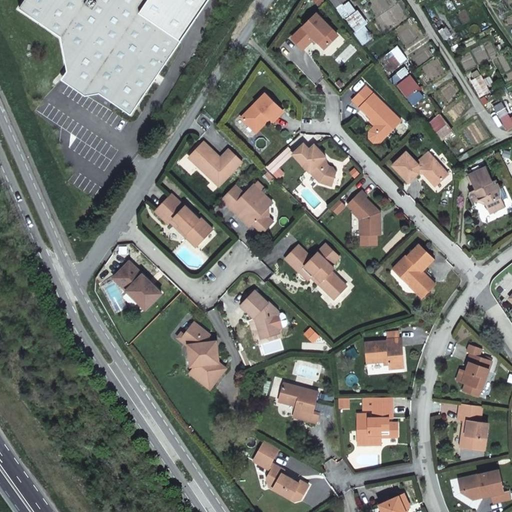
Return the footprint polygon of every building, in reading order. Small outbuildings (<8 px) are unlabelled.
[(25,0),(20,8),(61,37),(68,71),(100,92),(132,114),(182,40),(141,12),(149,0),(25,0)] [(356,12),(348,18),(357,30),(365,24),(356,12)] [(317,14),(292,37),(303,48),(314,38),(324,48),(338,35),(317,14)] [(441,19),(434,23),(444,39),(451,35),(441,19)] [(389,50),(379,57),(384,64),(382,65),(388,72),(399,63),(389,50)] [(62,79),(86,95),(100,92),(68,71),(62,79)] [(481,75),(474,79),(479,86),(485,83),(481,75)] [(409,76),(397,85),(413,105),(423,97),(416,89),(418,88),(409,76)] [(360,108),(372,120),(377,124),(370,132),(370,138),(375,143),(381,143),(402,121),(373,94),(365,87),(352,100),(360,108)] [(266,93),(241,118),(255,131),(265,121),(265,119),(267,116),(272,121),(283,109),(266,93)] [(500,103),(494,107),(502,122),(510,118),(500,103)] [(283,109),(272,121),(274,123),(285,111),(283,109)] [(439,114),(427,124),(440,141),(453,132),(439,114)] [(214,155),(211,152),(211,148),(204,142),(191,156),(201,166),(200,167),(219,186),(242,162),(229,150),(221,157),(216,153),(214,155)] [(293,154),(316,178),(320,182),(332,185),(335,172),(333,167),(329,166),(323,159),(325,157),(314,145),(309,150),(304,144),(293,154)] [(392,164),(408,182),(418,172),(424,172),(432,181),(439,181),(448,173),(428,151),(416,162),(407,151),(392,164)] [(493,211),(504,206),(501,200),(507,197),(502,187),(499,188),(495,179),(492,181),(486,166),(468,174),(474,189),(472,190),(470,191),(469,194),(473,202),(479,199),(483,201),(487,209),(493,211)] [(466,175),(472,190),(474,189),(468,174),(466,175)] [(272,203),(254,184),(244,194),(235,185),(221,199),(231,208),(234,206),(244,215),(247,212),(255,220),(252,223),(260,230),(265,230),(273,221),(268,216),(265,214),(265,210),(269,207),(272,203)] [(379,213),(365,199),(366,197),(360,191),(347,205),(352,210),(351,212),(359,220),(360,236),(377,236),(377,227),(380,227),(379,219),(376,219),(376,216),(379,213)] [(173,218),(179,225),(178,226),(186,233),(184,235),(196,246),(213,229),(201,218),(199,219),(185,205),(184,206),(183,205),(171,194),(155,211),(168,223),(170,222),(173,218)] [(231,208),(250,226),(252,223),(255,220),(247,212),(244,215),(234,206),(231,208)] [(179,225),(173,218),(170,222),(184,235),(186,233),(178,226),(179,225)] [(303,268),(312,276),(314,274),(321,281),(319,283),(323,288),(335,275),(331,271),(334,268),(331,265),(340,257),(326,244),(312,258),(298,245),(285,258),(299,272),(300,271),(303,268)] [(405,255),(392,269),(401,278),(416,278),(414,290),(422,298),(435,284),(422,271),(434,259),(419,244),(406,256),(405,255)] [(113,278),(146,309),(162,293),(129,261),(113,278)] [(300,271),(309,279),(312,276),(303,268),(300,271)] [(321,281),(314,274),(312,276),(319,283),(321,281)] [(329,288),(337,296),(347,286),(335,275),(323,288),(326,290),(329,288)] [(416,278),(401,278),(414,290),(416,278)] [(337,296),(329,288),(326,290),(335,299),(337,296)] [(268,303),(255,290),(240,305),(241,306),(247,311),(255,319),(256,318),(258,321),(257,323),(259,332),(266,331),(268,333),(278,330),(278,329),(274,316),(273,315),(277,311),(269,302),(268,303)] [(278,315),(274,316),(278,329),(286,327),(288,324),(285,316),(282,314),(278,315)] [(220,364),(218,351),(214,352),(212,342),(208,338),(211,335),(195,321),(184,333),(182,336),(191,344),(188,347),(190,356),(193,355),(195,366),(189,373),(210,390),(227,370),(220,364)] [(260,339),(279,334),(278,330),(268,333),(266,331),(259,332),(260,339)] [(191,344),(182,336),(184,333),(182,331),(177,337),(188,347),(191,344)] [(399,331),(386,332),(387,339),(400,338),(399,331)] [(386,362),(389,362),(389,365),(389,369),(404,368),(401,338),(400,338),(387,339),(387,341),(365,343),(367,363),(386,362)] [(467,352),(480,356),(482,349),(469,344),(467,352)] [(466,372),(465,375),(462,382),(466,383),(475,387),(482,389),(483,389),(492,361),(470,354),(467,361),(469,362),(466,372)] [(456,380),(462,382),(465,375),(466,372),(460,370),(456,380)] [(318,392),(283,382),(279,401),(296,405),(295,409),(301,410),(299,418),(317,422),(319,414),(313,413),(318,392)] [(475,387),(466,383),(463,391),(479,396),(482,389),(475,387)] [(381,434),(389,434),(389,437),(398,436),(398,423),(389,423),(389,418),(392,418),(392,397),(373,398),(374,418),(369,418),(369,413),(357,414),(358,444),(369,444),(369,441),(381,441),(381,437),(381,434)] [(346,398),(337,398),(337,408),(347,408),(346,398)] [(467,420),(465,435),(462,435),(460,447),(484,450),(488,423),(480,422),(482,406),(460,403),(458,419),(464,420),(467,420)] [(295,409),(293,416),(299,418),(301,410),(295,409)] [(265,440),(253,460),(267,468),(271,462),(279,448),(265,440)] [(276,491),(281,490),(283,491),(284,496),(293,502),(299,500),(307,486),(299,481),(298,484),(281,474),(283,470),(274,464),(270,470),(265,478),(267,486),(276,491)] [(476,493),(482,492),(483,497),(491,495),(492,502),(510,499),(508,491),(503,491),(498,469),(461,477),(463,487),(461,492),(473,499),(476,493)] [(379,504),(382,511),(405,511),(404,509),(409,507),(404,493),(379,504)]
